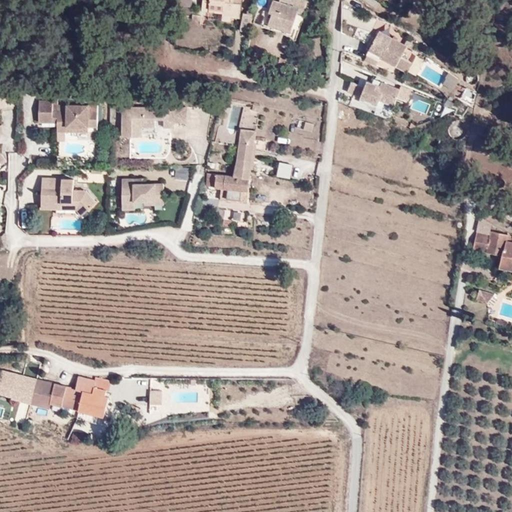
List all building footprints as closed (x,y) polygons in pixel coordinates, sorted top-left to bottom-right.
[(203,0),(203,5),(224,8),(223,18),(232,19),(233,13),(242,14),(244,1),(235,0),(234,0),(203,0)] [(299,8),(299,7),(300,4),(305,5),(306,0),(282,0),(281,0),(275,0),(272,9),(275,10),(271,22),(292,29),(299,8)] [(210,16),(223,18),(224,8),(212,6),(210,16)] [(245,10),(244,15),(237,14),(233,28),(243,30),(244,28),(251,30),(255,12),(245,10)] [(402,47),(378,35),(376,39),(368,36),(356,60),(364,64),(363,65),(374,70),(376,64),(387,68),(388,67),(404,75),(408,65),(397,60),(402,49),(409,53),(412,46),(405,42),(402,47)] [(456,82),(446,76),(440,87),(450,93),(456,82)] [(363,91),(350,86),(346,95),(360,100),(358,104),(373,109),(373,108),(388,113),(393,100),(403,104),(407,93),(399,90),(398,93),(379,86),(378,90),(365,85),(363,91)] [(466,87),(459,100),(472,107),(479,94),(466,87)] [(79,110),(79,103),(67,103),(67,108),(53,108),(54,101),(40,100),(40,121),(57,121),(57,131),(68,131),(68,126),(90,126),(98,126),(99,111),(90,110),(79,110)] [(180,125),(180,109),(127,108),(127,141),(146,140),(146,131),(146,123),(160,123),(170,122),(170,132),(180,132),(180,125)] [(192,109),(180,109),(180,125),(192,124),(192,109)] [(305,122),(303,130),(312,132),(314,123),(305,122)] [(146,123),(146,131),(160,131),(160,123),(146,123)] [(248,171),(254,171),(257,139),(255,139),(256,129),(241,128),(237,165),(248,166),(248,173),(248,171)] [(290,180),(293,165),(280,162),(277,177),(290,180)] [(248,166),(237,165),(237,170),(236,174),(208,172),(207,185),(222,186),(221,198),(246,200),(248,173),(248,166)] [(188,167),(175,166),(174,178),(187,178),(188,167)] [(41,207),(58,207),(59,202),(79,202),(84,210),(96,202),(88,189),(75,190),(75,178),(56,178),(56,185),(42,183),(41,207)] [(139,190),(139,183),(125,183),(125,212),(139,211),(139,207),(148,207),(148,201),(167,201),(167,190),(151,190),(139,190)] [(59,202),(58,207),(76,208),(80,213),(84,210),(79,202),(59,202)] [(196,209),(194,222),(204,224),(206,211),(196,209)] [(242,220),(241,212),(233,213),(233,220),(242,220)] [(511,246),(502,244),(503,237),(486,234),(485,238),(473,235),(469,252),(497,258),(494,270),(511,274),(511,276),(511,281),(511,280),(511,246)] [(489,300),(476,296),(473,307),(486,311),(489,300)] [(27,345),(0,346),(0,356),(27,354),(27,345)] [(74,390),(75,386),(2,368),(0,372),(0,391),(48,403),(49,401),(104,414),(108,395),(105,394),(109,378),(95,374),(94,379),(93,378),(92,378),(88,393),(74,390)] [(78,375),(75,386),(74,390),(88,393),(92,378),(78,375)]
